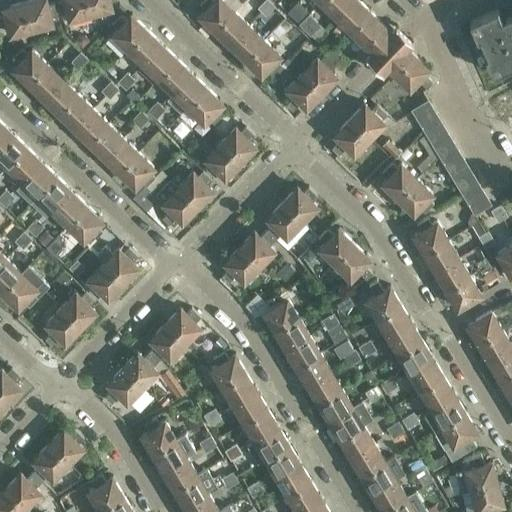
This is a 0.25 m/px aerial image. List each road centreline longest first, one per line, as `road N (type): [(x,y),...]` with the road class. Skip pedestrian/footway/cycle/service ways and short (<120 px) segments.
road 1 (residential): [(184,259),(244,315),(356,511)]
road 2 (residential): [(0,95),(172,270)]
road 3 (residential): [(439,329),(377,230),(293,146)]
road 4 (residential): [(450,0),(293,146)]
road 5 (residential): [(293,146),(148,0)]
road 6 (residential): [(163,511),(117,431),(60,381)]
road 7 (residential): [(172,270),(60,381)]
road 8 (residential): [(293,146),(184,259)]
road 9 (residential): [(511,445),(439,329)]
